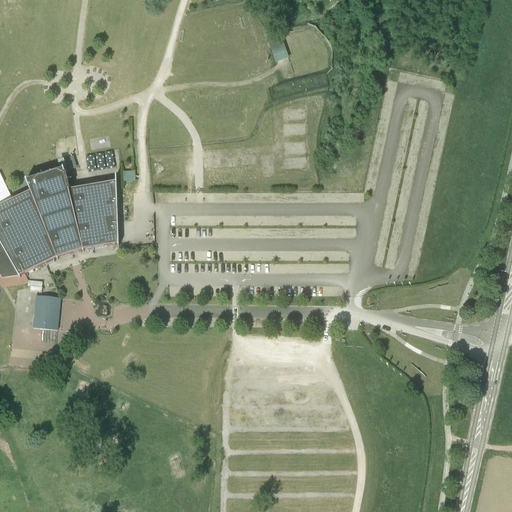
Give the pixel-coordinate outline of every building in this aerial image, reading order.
[(305,106),(283,107),(284,118),(306,117),(305,106)] [(274,176),(273,156),(263,156),(264,176),(274,176)] [(119,246),(116,176),(116,182),(69,191),(64,169),(63,169),(64,174),(29,185),(27,181),(26,181),(30,192),(0,207),(0,243),(20,279),(21,278),(21,277),(46,265),(47,267),(55,263),(54,261),(57,259),(58,261),(59,260),(58,259),(83,251),(84,252),(84,251),(87,250),(88,252),(94,251),(94,249),(118,245),(119,246)] [(124,170),(125,179),(136,178),(135,169),(124,170)] [(38,298),(37,316),(35,330),(59,332),(62,301),(38,298)]
